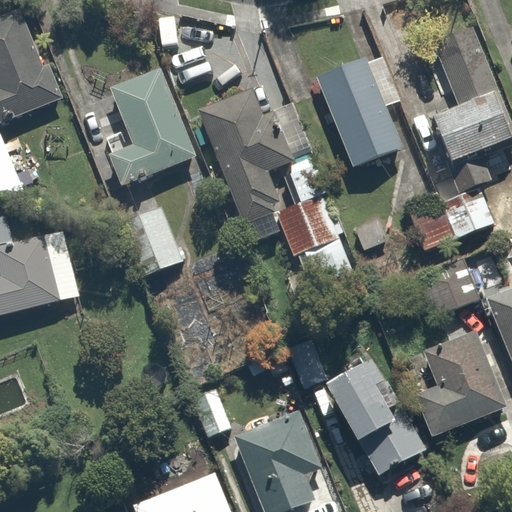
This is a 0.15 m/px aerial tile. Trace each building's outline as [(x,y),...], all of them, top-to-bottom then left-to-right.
[(511,0),(492,0),(511,53),(511,0)] [(0,121),(56,98),(17,6),(0,12),(0,121)] [(421,115),(443,171),(425,178),(430,191),(400,203),(419,253),(492,225),(475,182),(486,177),(477,154),(511,140),(511,136),(468,24),(423,42),(448,104),(421,115)] [(245,73),(232,41),(211,50),(224,82),(245,73)] [(395,99),(374,45),(308,70),(345,167),(397,148),(380,105),(395,99)] [(191,158),(154,64),(100,85),(123,144),(99,153),(113,189),(191,158)] [(254,108),(244,85),(188,110),(238,219),(274,202),(261,173),(292,158),(266,102),(254,108)] [(0,198),(24,188),(0,134),(0,198)] [(351,269),(311,168),(281,174),(292,203),(270,212),(300,289),(351,269)] [(181,258),(156,203),(110,224),(134,279),(181,258)] [(0,317),(75,298),(57,227),(14,238),(8,213),(0,215),(0,317)] [(480,303),(459,255),(407,278),(429,326),(480,303)] [(383,301),(370,275),(337,291),(349,317),(383,301)] [(511,283),(481,295),(511,378),(511,283)] [(501,410),(471,330),(418,350),(431,385),(405,395),(422,440),(501,410)] [(420,448),(365,352),(325,375),(307,344),(275,362),(301,408),(319,398),(343,441),(348,439),(369,477),(420,448)] [(230,426),(210,384),(182,397),(202,439),(230,426)] [(315,471),(295,409),(228,430),(253,511),(287,511),(310,505),(301,476),(315,471)] [(128,511),(229,511),(211,471),(127,509),(128,511)]
